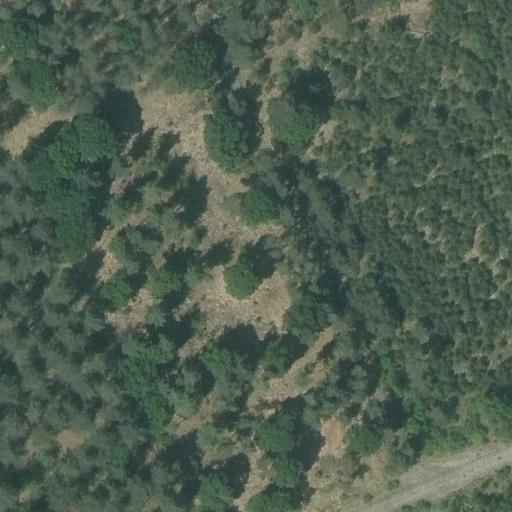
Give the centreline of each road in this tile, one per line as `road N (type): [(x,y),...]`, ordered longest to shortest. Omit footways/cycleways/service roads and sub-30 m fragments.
road 1 (track): [(424,487),(196,0)]
road 2 (track): [(0,172),(232,71)]
road 3 (track): [(368,511),(511,452)]
